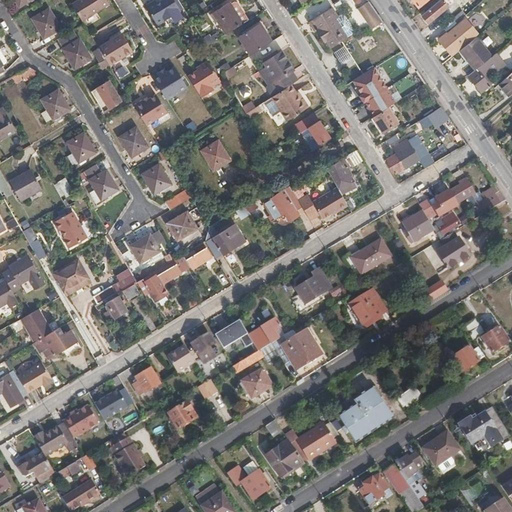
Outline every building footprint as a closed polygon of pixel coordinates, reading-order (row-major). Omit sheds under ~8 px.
[(108,0),(80,0),(73,4),(83,20),(110,3),(108,0)] [(157,0),(151,0),(146,3),(158,22),(181,8),(176,0),(158,0),(158,1),(157,0)] [(326,40),(330,46),(344,38),(348,36),(335,17),(338,15),(332,6),(326,9),(319,0),(316,0),(305,7),(312,19),(313,18),(319,27),(316,29),(324,41),(326,40)] [(339,12),(344,10),(352,24),(361,19),(350,0),(338,0),(334,3),(339,12)] [(382,18),(369,0),(360,6),(372,24),(382,18)] [(430,23),(449,6),(443,0),(441,0),(423,15),(430,23)] [(468,15),(477,7),(472,0),(455,0),(456,1),(456,0),(465,11),(468,15)] [(225,34),(248,19),(238,2),(234,1),(231,3),(230,2),(213,13),(213,14),(211,15),(216,23),(218,21),(225,34)] [(49,8),(33,17),(44,38),(61,28),(49,8)] [(452,29),(468,15),(465,11),(447,26),(449,30),(452,29)] [(314,30),(316,29),(319,27),(313,18),(312,19),(309,21),(314,30)] [(478,37),(480,35),(468,19),(450,34),(449,32),(440,39),(454,56),(461,50),(478,37)] [(250,53),(271,40),(260,23),(240,36),(250,53)] [(74,29),(57,39),(75,69),(92,59),(74,29)] [(121,31),(98,45),(107,59),(109,63),(131,48),(121,31)] [(212,35),(204,40),(208,46),(215,41),(212,35)] [(477,70),(493,57),(478,37),(461,50),(477,70)] [(343,46),(330,55),(339,68),(352,59),(343,46)] [(290,84),(295,81),(289,72),(294,69),(282,51),(279,53),(272,57),(267,60),(265,62),(267,66),(260,70),(268,84),(267,86),(273,95),(290,84)] [(504,61),(498,53),(493,57),(477,70),(470,76),(483,92),(492,85),(485,76),(504,61)] [(393,93),(421,75),(412,62),(404,67),(408,74),(403,77),(397,68),(375,82),(381,91),(388,86),(393,93)] [(237,71),(233,64),(223,71),(226,77),(237,71)] [(191,81),(202,98),(211,92),(209,88),(212,87),(221,81),(213,68),(209,66),(201,71),(203,73),(200,75),(191,81)] [(153,76),(168,100),(188,87),(176,67),(167,72),(168,75),(164,78),(160,72),(153,76)] [(31,68),(27,70),(17,75),(22,83),(28,79),(30,81),(41,74),(31,68)] [(168,75),(167,72),(165,69),(160,72),(164,78),(168,75)] [(295,81),(299,78),(294,69),(289,72),(295,81)] [(511,73),(501,84),(511,96),(511,94),(511,73)] [(109,81),(93,91),(105,110),(121,100),(109,81)] [(296,93),(290,84),(273,95),(271,96),(287,120),(308,107),(301,98),(299,99),(296,93)] [(46,106),(52,116),(55,120),(72,109),(60,89),(42,100),(46,106)] [(135,104),(151,130),(170,118),(156,95),(149,100),(147,97),(135,104)] [(244,107),(247,112),(257,106),(254,101),(244,107)] [(48,118),(52,116),(46,106),(41,108),(48,118)] [(444,121),(450,117),(442,106),(435,111),(442,122),(444,121)] [(389,108),(375,118),(384,132),(399,122),(389,108)] [(0,139),(14,132),(1,109),(0,109),(0,139)] [(330,136),(313,111),(294,123),(300,132),(301,131),(313,149),(320,144),(319,143),(330,136)] [(436,127),(442,122),(435,111),(428,115),(436,127)] [(461,146),(467,142),(450,117),(444,121),(461,146)] [(137,127),(121,137),(133,157),(149,147),(137,127)] [(85,132),(68,143),(75,153),(69,156),(74,165),(80,162),(80,163),(98,152),(85,132)] [(218,134),(201,144),(214,164),(230,153),(218,134)] [(386,162),(393,173),(395,171),(397,173),(420,158),(408,139),(400,143),(404,148),(388,159),(388,160),(386,162)] [(433,152),(425,155),(429,163),(437,159),(433,152)] [(358,186),(340,159),(325,168),(336,185),(343,195),(358,186)] [(155,193),(172,184),(160,163),(143,173),(155,193)] [(97,164),(85,171),(101,199),(119,189),(108,170),(102,173),(97,164)] [(31,170),(10,182),(21,200),(42,188),(31,170)] [(468,180),(451,190),(459,202),(475,192),(468,180)] [(298,197),(292,188),(289,183),(275,192),(276,194),(264,201),(271,213),(269,215),(272,219),(286,210),(292,218),(300,213),(296,207),(302,204),(298,197)] [(507,200),(496,183),(493,185),(495,188),(485,194),(488,199),(476,206),(482,215),(507,200)] [(347,202),(343,195),(336,185),(312,200),(307,191),(298,197),(302,204),(311,219),(321,213),(323,217),(332,211),(347,202)] [(166,203),(171,210),(192,197),(187,188),(165,201),(166,203)] [(428,199),(420,203),(425,211),(429,218),(437,213),(428,199)] [(333,213),(348,204),(347,202),(332,211),(333,213)] [(241,217),(251,212),(246,204),(237,210),(241,217)] [(70,205),(51,216),(55,222),(52,224),(57,233),(58,232),(62,239),(61,240),(67,250),(89,237),(70,205)] [(178,240),(208,223),(198,207),(189,212),(188,211),(168,223),(178,240)] [(417,239),(436,229),(429,218),(425,211),(407,222),(410,228),(407,230),(414,240),(417,239)] [(440,227),(445,234),(461,223),(454,212),(443,220),(445,223),(440,227)] [(207,241),(217,258),(245,241),(238,229),(228,234),(225,230),(207,241)] [(158,231),(151,235),(157,245),(164,240),(158,231)] [(453,233),(443,239),(447,246),(439,251),(449,268),(470,255),(459,238),(457,239),(453,233)] [(157,245),(151,235),(150,234),(130,246),(141,263),(161,251),(157,245)] [(351,255),(362,273),(391,256),(381,240),(364,250),(365,251),(362,253),(360,250),(351,255)] [(36,256),(45,272),(46,272),(52,268),(53,268),(38,241),(30,245),(36,256)] [(191,267),(192,268),(212,256),(207,247),(186,260),(191,267)] [(11,268),(2,273),(6,280),(13,292),(22,287),(20,284),(40,273),(29,254),(9,265),(11,268)] [(191,267),(186,260),(183,255),(150,274),(153,277),(144,282),(156,300),(168,293),(163,284),(181,273),(177,265),(181,262),(186,270),(191,267)] [(54,274),(60,285),(64,291),(88,277),(78,260),(55,273),(54,274)] [(46,272),(48,277),(54,274),(55,273),(52,268),(46,272)] [(113,276),(120,288),(134,281),(127,268),(113,276)] [(315,277),(296,288),(306,304),(332,287),(321,268),(313,273),(315,277)] [(48,277),(54,288),(60,285),(54,274),(48,277)] [(11,307),(19,303),(13,292),(6,280),(0,282),(0,307),(8,304),(11,307)] [(422,294),(426,301),(427,303),(448,289),(442,281),(422,294)] [(142,295),(134,284),(123,291),(130,302),(142,295)] [(96,297),(100,305),(118,294),(113,286),(96,297)] [(388,311),(374,289),(350,304),(366,327),(385,315),(383,313),(388,311)] [(119,296),(108,303),(112,310),(106,314),(109,319),(115,316),(117,317),(128,310),(119,296)] [(20,320),(34,344),(35,343),(53,333),(39,309),(26,316),(27,317),(20,320)] [(276,332),(282,328),(276,318),(263,326),(268,335),(249,346),(254,354),(269,345),(272,343),(280,338),(276,332)] [(466,322),(462,324),(473,339),(484,331),(476,319),(466,324),(466,322)] [(235,322),(225,328),(233,340),(242,335),(235,322)] [(427,324),(422,327),(431,341),(437,337),(427,324)] [(484,338),(493,353),(509,342),(499,327),(491,331),(492,334),(484,338)] [(64,335),(60,328),(53,333),(35,343),(39,349),(42,348),(44,351),(48,359),(78,341),(72,330),(64,335)] [(283,336),(286,334),(282,328),(276,332),(280,338),(283,336)] [(286,342),(283,336),(280,338),(272,343),(281,357),(285,365),(291,361),(297,370),(320,355),(305,331),(286,342)] [(210,333),(192,344),(198,353),(203,350),(206,354),(218,346),(210,333)] [(254,354),(248,357),(253,363),(265,356),(270,363),(281,357),(272,343),(269,345),(254,354)] [(479,359),(485,356),(478,346),(473,350),(469,346),(462,351),(463,353),(454,358),(463,371),(480,361),(479,359)] [(180,352),(178,350),(168,356),(178,372),(196,362),(187,348),(180,352)] [(18,376),(21,380),(28,391),(38,385),(37,383),(42,380),(43,382),(45,384),(51,380),(51,377),(42,362),(18,376)] [(176,402),(157,371),(155,373),(151,367),(137,376),(139,380),(134,382),(142,395),(161,383),(163,386),(161,388),(171,405),(176,402)] [(262,369),(242,381),(252,398),(272,385),(262,369)] [(25,399),(31,396),(28,391),(21,380),(15,383),(9,373),(0,378),(0,394),(3,393),(13,409),(26,401),(25,399)] [(212,380),(205,384),(211,393),(217,389),(212,380)] [(375,384),(369,389),(371,393),(375,391),(378,395),(381,392),(375,384)] [(415,387),(397,400),(405,411),(423,398),(415,387)] [(341,416),(337,419),(348,434),(350,432),(358,442),(394,417),(378,395),(375,391),(371,393),(369,389),(352,401),(351,399),(336,409),(341,416)] [(99,421),(128,408),(120,390),(91,403),(99,421)] [(188,402),(169,413),(178,429),(198,418),(188,402)] [(74,421),(67,425),(76,439),(82,435),(83,436),(101,425),(89,406),(73,417),(72,418),(74,421)] [(510,435),(490,408),(472,420),(470,417),(458,426),(472,445),(484,437),(492,447),(510,435)] [(123,418),(109,426),(117,438),(130,430),(123,418)] [(283,431),(275,420),(266,425),(274,437),(283,431)] [(293,430),(286,435),(289,439),(302,459),(312,454),(316,454),(336,441),(323,422),(299,437),(293,430)] [(38,438),(36,439),(43,452),(46,457),(65,446),(68,445),(73,453),(81,448),(76,439),(67,425),(62,428),(60,425),(45,433),(44,432),(37,436),(38,438)] [(436,466),(459,449),(446,431),(423,447),(436,466)] [(142,457),(138,451),(129,437),(110,449),(121,466),(122,465),(130,478),(147,467),(141,458),(142,457)] [(302,459),(289,439),(267,455),(280,476),(295,465),(297,467),(304,462),(302,459)] [(505,451),(511,448),(511,443),(511,441),(503,444),(505,451)] [(427,463),(418,450),(409,456),(407,454),(396,462),(407,479),(419,470),(417,469),(427,463)] [(46,457),(43,452),(32,459),(23,464),(18,467),(24,474),(28,476),(34,472),(50,463),(46,457)] [(90,454),(86,456),(82,458),(90,470),(97,466),(90,454)] [(304,462),(316,454),(312,454),(302,459),(304,462)] [(23,464),(32,459),(29,455),(20,460),(23,464)] [(253,459),(240,467),(247,477),(260,469),(253,459)] [(81,471),(76,462),(61,471),(59,472),(63,478),(71,474),(73,476),(81,471)] [(56,474),(50,463),(34,472),(41,483),(56,474)] [(409,486),(394,463),(383,471),(403,498),(413,491),(409,486)] [(239,465),(228,473),(236,485),(241,481),(253,499),(272,486),(260,469),(247,477),(240,467),(239,465)] [(0,493),(10,487),(0,470),(0,493)] [(388,487),(379,474),(373,478),(372,477),(363,483),(366,486),(361,490),(371,505),(385,495),(382,492),(388,487)] [(21,484),(26,492),(33,488),(28,480),(21,484)] [(92,480),(62,499),(70,511),(72,511),(101,493),(92,480)] [(511,482),(503,488),(511,500),(511,482)] [(409,486),(413,491),(416,496),(420,493),(415,485),(413,487),(411,485),(409,486)] [(206,511),(234,511),(221,493),(202,505),(206,511)] [(24,511),(44,511),(37,500),(22,509),(24,511)]
